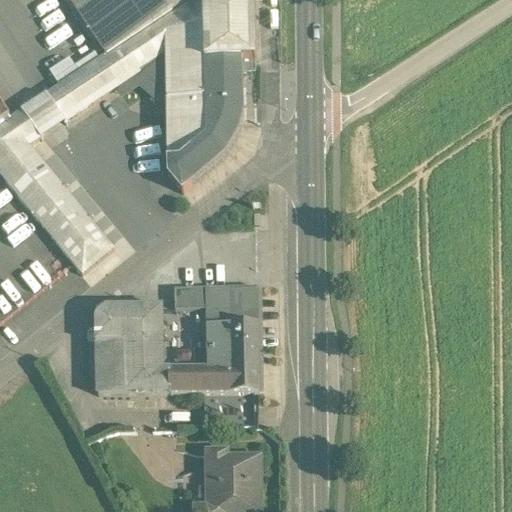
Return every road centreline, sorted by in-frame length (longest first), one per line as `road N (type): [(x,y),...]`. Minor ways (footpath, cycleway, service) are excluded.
road 1 (residential): [(0,377),(272,155),(310,139)]
road 2 (tertiary): [(315,511),(310,139)]
road 3 (unclassified): [(511,6),(310,139)]
road 4 (tertiary): [(310,139),(308,0)]
